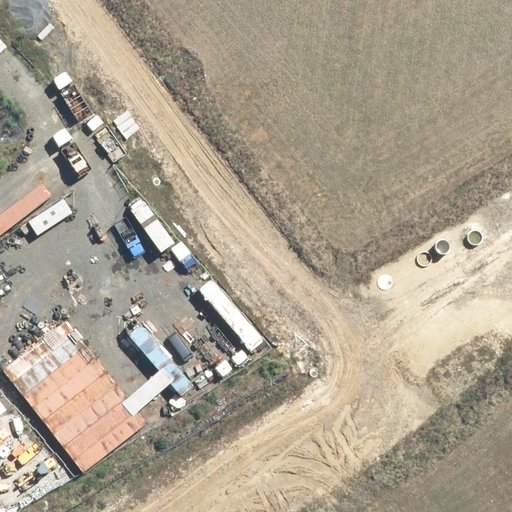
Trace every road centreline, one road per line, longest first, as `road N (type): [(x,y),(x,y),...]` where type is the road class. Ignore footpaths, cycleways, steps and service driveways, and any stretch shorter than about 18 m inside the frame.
road 1 (unclassified): [(117,102),(165,54),(230,46),(261,58),(304,107),(308,172)]
road 2 (unclassified): [(0,452),(116,336),(178,242)]
road 3 (unclassified): [(308,172),(511,179)]
road 4 (unclassified): [(178,242),(124,201),(110,170),(117,102)]
road 5 (unclassified): [(308,172),(295,202),(243,242),(178,242)]
road 6 (unclassified): [(117,102),(9,0)]
